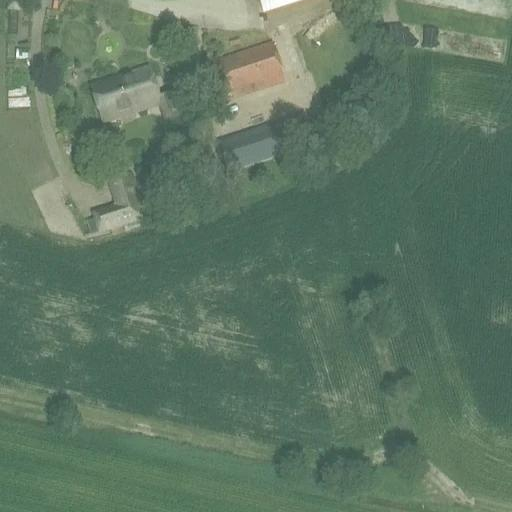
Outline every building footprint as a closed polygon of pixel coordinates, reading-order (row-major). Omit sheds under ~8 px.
[(258,0),(263,15),(308,0),(258,0)] [(474,54),(496,55),(497,39),(475,38),(474,54)] [(284,83),(273,44),(238,55),(212,62),(224,101),(284,83)] [(179,91),(158,97),(150,72),(93,90),(103,123),(160,105),(165,124),(187,117),(179,91)] [(218,144),(227,175),(297,152),(303,169),(320,163),(315,147),(305,116),(218,144)] [(101,232),(141,220),(136,206),(97,218),(101,232)]
